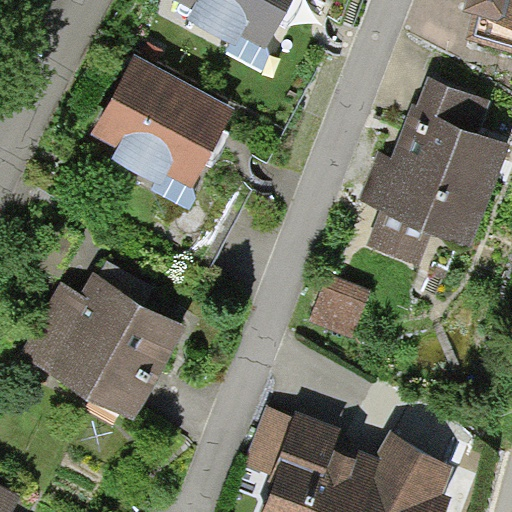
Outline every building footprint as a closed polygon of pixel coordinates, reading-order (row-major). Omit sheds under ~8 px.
[(290,0),(175,0),(193,9),(185,26),(237,53),(246,36),(267,47),(290,0)] [(511,0),(468,0),(465,15),(475,17),(469,41),(511,51),(511,0)] [(233,115),(136,61),(94,136),(120,150),(114,162),(159,187),(166,175),(192,189),(233,115)] [(487,104),(423,79),(392,157),(385,155),(366,205),(384,212),(370,245),(416,263),(429,231),(470,247),(508,151),(474,137),(487,104)] [(329,276),(312,322),(353,337),(370,290),(329,276)] [(91,278),(81,296),(65,287),(23,362),(134,423),(186,330),(91,278)] [(353,511),(379,453),(269,406),(247,465),(278,476),(266,511),(353,511)] [(391,435),(379,453),(353,511),(445,511),(450,501),(446,500),(456,471),(391,435)] [(9,511),(17,500),(0,490),(0,511),(9,511)]
